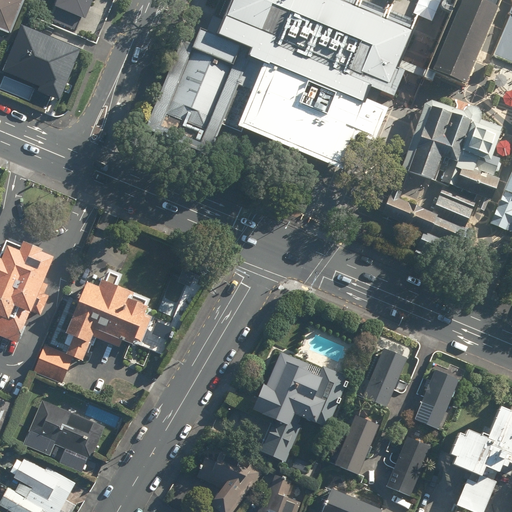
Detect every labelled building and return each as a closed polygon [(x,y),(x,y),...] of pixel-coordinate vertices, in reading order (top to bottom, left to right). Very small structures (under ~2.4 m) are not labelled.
[(23,3),(15,0),(0,0),(0,33),(9,37),(23,3)] [(92,0),(56,0),(52,10),(83,23),(92,0)] [(113,0),(102,0),(99,8),(109,12),(113,0)] [(224,0),(220,10),(219,14),(210,38),(207,45),(244,59),(251,62),(259,65),(370,108),(374,98),(389,104),(401,74),(390,70),(392,65),(394,60),(409,22),(354,0),(224,0)] [(496,0),(451,0),(423,71),(426,73),(430,74),(462,87),(496,0)] [(511,0),(510,0),(511,4),(492,56),(511,63),(511,0)] [(78,54),(19,29),(0,74),(0,76),(38,92),(36,96),(57,105),(78,54)] [(215,133),(219,125),(244,59),(207,45),(210,38),(195,32),(189,46),(178,42),(142,132),(171,143),(206,156),(215,133)] [(381,113),(370,108),(259,65),(234,131),(337,173),(350,140),(367,147),(381,113)] [(438,184),(490,202),(498,180),(493,178),(499,158),(491,156),(501,128),(477,120),(477,116),(475,112),(472,109),(466,109),(461,110),(460,115),(423,103),(399,171),(407,174),(433,183),(440,161),(445,162),(438,184)] [(511,164),(501,192),(504,193),(511,195),(511,164)] [(390,191),(399,194),(407,174),(399,171),(390,191)] [(374,204),(381,208),(378,216),(420,235),(411,254),(445,269),(458,239),(465,242),(470,231),(462,228),(473,205),(440,190),(429,215),(396,201),(399,194),(390,191),(388,195),(379,192),(374,204)] [(511,195),(504,193),(491,225),(506,231),(510,219),(511,219),(511,195)] [(48,243),(4,225),(0,234),(0,323),(12,328),(48,243)] [(142,317),(145,309),(124,300),(127,293),(99,282),(96,290),(84,285),(63,336),(70,339),(63,355),(81,363),(87,347),(91,348),(93,342),(97,344),(100,337),(129,349),(131,342),(137,345),(148,319),(142,317)] [(157,312),(152,322),(158,325),(153,337),(164,343),(175,320),(157,312)] [(405,363),(378,352),(358,401),(385,412),(405,363)] [(277,355),(264,387),(256,384),(249,399),(258,403),(253,414),(273,423),(260,454),(284,464),(302,421),(321,429),(343,375),(320,365),(317,371),(310,368),(277,355)] [(457,382),(433,371),(411,422),(436,432),(457,382)] [(0,436),(13,404),(0,399),(0,436)] [(85,473),(105,428),(41,400),(21,446),(85,473)] [(467,427),(464,433),(458,431),(449,452),(455,455),(452,462),(478,474),(482,464),(490,468),(494,458),(511,465),(511,410),(499,405),(486,436),(467,427)] [(378,426),(351,416),(331,469),(357,479),(378,426)] [(429,448),(404,438),(385,488),(410,498),(429,448)] [(313,462),(296,456),(291,470),(308,476),(313,462)] [(71,511),(75,505),(66,501),(76,483),(46,467),(44,469),(24,458),(21,464),(17,461),(10,472),(15,475),(13,479),(20,483),(14,493),(7,489),(0,501),(0,507),(8,511),(71,511)] [(216,511),(230,511),(260,473),(244,461),(209,506),(216,511)] [(294,482),(273,475),(260,511),(298,511),(301,504),(288,499),(294,482)] [(480,511),(492,484),(477,478),(474,486),(463,481),(452,508),(463,511),(480,511)] [(379,511),(328,490),(318,511),(379,511)]
